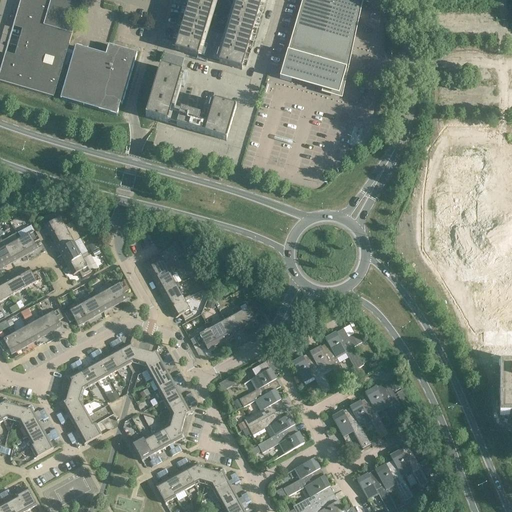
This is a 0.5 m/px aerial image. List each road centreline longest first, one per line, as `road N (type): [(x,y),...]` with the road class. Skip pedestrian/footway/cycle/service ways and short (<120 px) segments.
road 1 (secondary): [(313,221),(0,126)]
road 2 (secondary): [(0,160),(229,229),(289,256)]
road 3 (unknown): [(435,133),(409,214),(410,240),(472,328),(492,407)]
road 4 (secondary): [(511,507),(431,326),(366,255)]
road 5 (secondary): [(339,293),(388,334),(409,364),(471,511)]
road 6 (unclassified): [(277,0),(236,143)]
road 7 (tertiary): [(402,140),(410,108),(410,0)]
road 8 (residential): [(32,376),(120,329),(150,330)]
